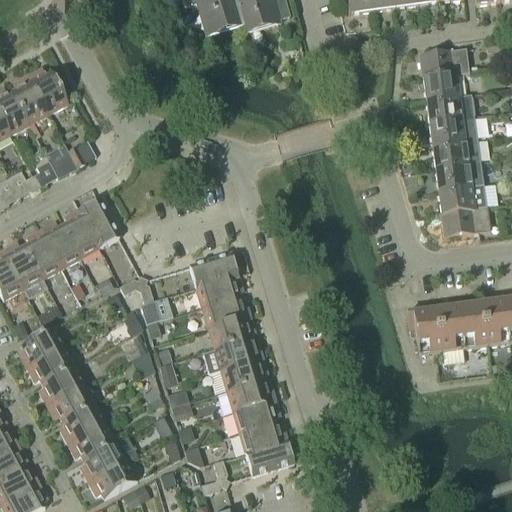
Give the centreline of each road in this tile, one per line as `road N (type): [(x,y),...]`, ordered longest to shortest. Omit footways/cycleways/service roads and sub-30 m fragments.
road 1 (residential): [(353,511),(327,422),(306,395),(236,163)]
road 2 (residential): [(511,251),(415,260),(369,126)]
road 3 (residential): [(0,231),(109,172),(126,123)]
road 4 (residential): [(126,123),(103,101),(56,13),(66,0)]
road 5 (residential): [(236,163),(369,126)]
